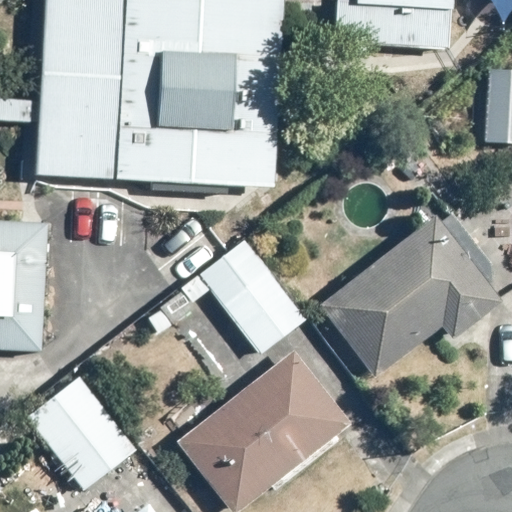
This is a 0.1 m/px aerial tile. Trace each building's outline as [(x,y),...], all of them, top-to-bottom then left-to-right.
[(283,0),(45,0),(40,99),(39,122),(36,174),(273,188),(283,0)] [(446,0),(335,0),(333,37),(444,44),(446,0)] [(511,71),(486,71),(484,146),(511,146),(511,71)] [(0,221),(0,119),(39,122),(40,99),(0,96),(0,348),(42,351),(48,224),(0,221)] [(436,216),(319,303),(374,377),(442,326),(452,339),(501,303),(436,216)] [(241,243),(142,320),(157,339),(196,309),(190,301),(206,289),(258,357),(302,322),(241,243)] [(295,350),(177,441),(232,511),(238,511),(353,424),(295,350)] [(132,454),(75,378),(23,417),(80,493),(132,454)]
